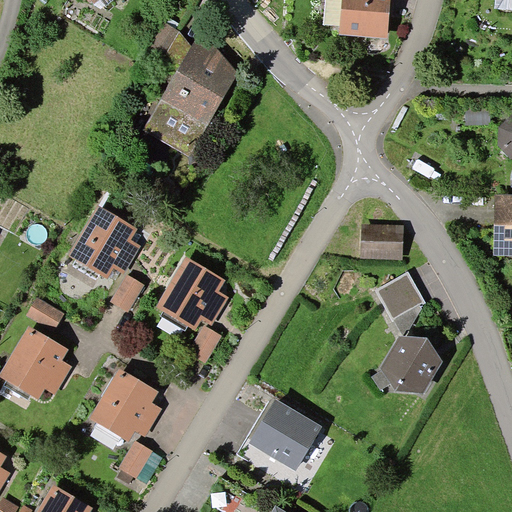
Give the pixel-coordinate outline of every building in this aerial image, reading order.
[(86,0),(91,5),(97,1),(103,8),(112,0),(86,0)] [(345,0),(343,30),(385,33),(388,8),(388,0),(345,0)] [(163,27),(148,53),(160,61),(176,34),(163,27)] [(232,77),(222,66),(213,73),(187,58),(158,107),(174,116),(176,113),(193,117),(205,124),(232,77)] [(500,146),(504,150),(510,157),(511,156),(511,121),(511,122),(500,132),(500,146)] [(511,250),(511,206),(495,206),(494,250),(511,250)] [(109,266),(119,272),(133,248),(124,242),(130,232),(98,212),(71,257),(103,277),(109,266)] [(399,232),(360,231),(360,256),(398,257),(399,232)] [(207,323),(221,299),(212,294),(218,283),(185,264),(159,309),(191,328),(197,318),(207,323)] [(110,304),(125,313),(140,287),(125,278),(110,304)] [(384,310),(392,323),(418,308),(410,295),(384,310)] [(51,332),(60,317),(35,301),(26,316),(51,332)] [(179,355),(194,364),(209,338),(194,329),(179,355)] [(50,392),(64,369),(55,363),(61,352),(29,333),(1,378),(34,397),(40,387),(50,392)] [(419,391),(435,364),(422,345),(399,343),(383,370),(396,389),(419,391)] [(140,435),(155,411),(145,405),(151,395),(119,375),(92,420),(124,439),(131,429),(140,435)] [(250,443),(294,469),(316,432),(272,406),(250,443)] [(121,477),(136,451),(122,442),(106,468),(121,477)] [(220,476),(198,511),(234,511),(246,492),(220,476)] [(84,511),(85,511),(53,491),(40,511),(84,511)] [(15,511),(17,508),(7,503),(1,511),(15,511)]
